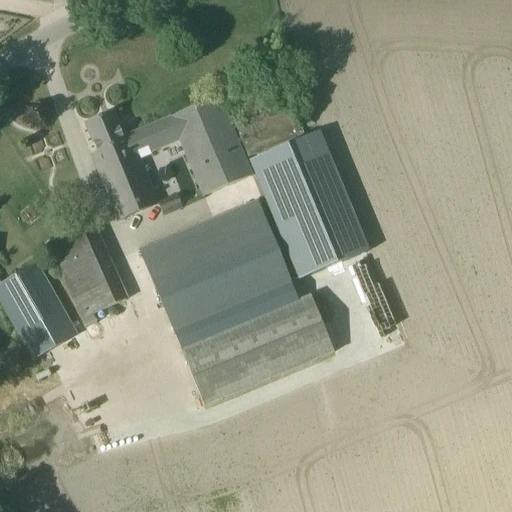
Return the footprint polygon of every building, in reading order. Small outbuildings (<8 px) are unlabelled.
[(122,139),(112,114),(86,124),(98,153),(92,156),(119,221),(157,205),(137,157),(179,140),(200,188),(203,196),(251,176),(248,168),(218,99),(140,131),(141,133),(129,138),(128,136),(122,139)] [(251,164),(301,288),(366,262),(315,138),(251,164)] [(294,287),(292,281),(262,207),(258,198),(139,247),(176,337),(294,287)] [(82,320),(126,301),(94,230),(50,249),(82,320)] [(0,299),(34,360),(76,336),(37,266),(0,286),(0,299)] [(204,408),(334,353),(310,296),(180,350),(204,408)]
